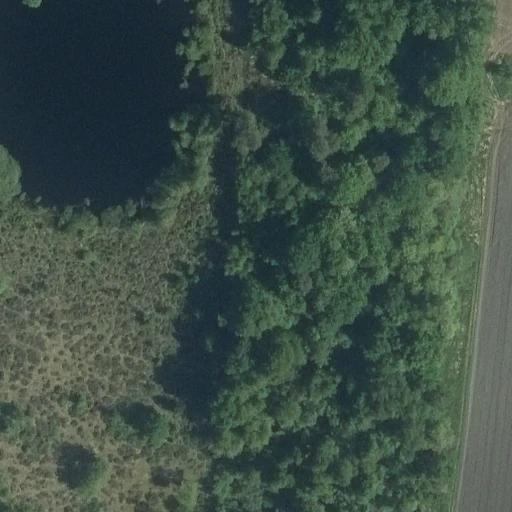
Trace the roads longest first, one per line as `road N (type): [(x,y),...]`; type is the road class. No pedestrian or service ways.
road 1 (track): [(246,0),(246,89),(209,511)]
road 2 (track): [(227,276),(253,314),(290,331),(331,322),(444,354)]
